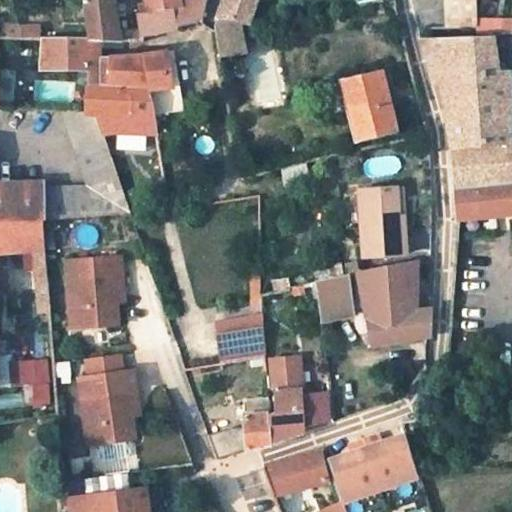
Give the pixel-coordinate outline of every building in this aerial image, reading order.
[(83,0),(87,37),(88,41),(102,41),(119,42),(118,34),(112,0),(83,0)] [(205,0),(179,0),(177,0),(145,0),(148,13),(172,9),(177,27),(202,18),(205,0)] [(239,19),(252,16),(257,0),(219,0),(213,20),(239,19)] [(475,0),(443,0),(445,27),(476,26),(476,22),(475,0)] [(141,34),(177,27),(172,9),(148,13),(139,15),(141,34)] [(245,53),(239,19),(213,20),(219,57),(245,53)] [(477,30),(511,31),(511,23),(476,22),(476,26),(477,30)] [(511,142),(510,75),(511,75),(511,31),(491,33),(492,38),(421,39),(446,119),(449,142),(451,153),(455,190),(511,182),(511,142)] [(141,34),(118,34),(119,42),(142,42),(141,34)] [(101,57),(102,41),(88,41),(87,37),(41,38),(38,69),(88,70),(88,85),(147,89),(154,115),(180,111),(176,85),(166,86),(161,52),(101,57)] [(171,51),(161,52),(166,86),(176,85),(171,51)] [(385,89),(393,86),(389,67),(380,69),(385,89)] [(343,77),(360,141),(396,133),(385,89),(380,69),(343,77)] [(95,112),(154,115),(147,89),(88,85),(87,112),(95,112)] [(63,111),(77,151),(109,154),(102,133),(95,112),(87,112),(72,112),(63,111)] [(115,131),(156,132),(154,115),(95,112),(102,133),(115,131)] [(0,222),(43,222),(80,217),(129,213),(109,154),(77,151),(89,187),(33,189),(0,190),(0,222)] [(239,178),(247,176),(245,168),(238,170),(239,178)] [(457,221),(511,214),(511,182),(455,190),(457,221)] [(358,188),(363,253),(404,251),(401,204),(395,204),(394,185),(358,188)] [(49,313),(43,222),(0,222),(0,251),(33,251),(38,314),(49,313)] [(74,327),(120,324),(118,302),(115,277),(123,277),(121,257),(68,262),(74,327)] [(410,276),(411,259),(358,271),(314,282),(321,322),(353,312),(352,306),(364,304),(372,344),(426,337),(429,337),(430,308),(415,310),(416,275),(410,276)] [(115,277),(118,302),(126,302),(123,277),(115,277)] [(49,313),(38,314),(39,328),(50,327),(49,313)] [(213,321),(216,336),(220,336),(261,329),(260,314),(213,321)] [(220,336),(225,364),(263,358),(261,329),(220,336)] [(301,386),(300,356),(270,357),(271,387),(301,386)] [(45,360),(10,360),(10,402),(46,402),(45,360)] [(82,377),(93,443),(138,436),(134,412),(130,388),(137,387),(134,368),(127,370),(82,377)] [(301,386),(271,387),(273,408),(267,409),(269,444),(296,435),(303,432),(303,427),(331,417),(328,388),(301,394),(301,386)] [(142,411),(137,387),(130,388),(134,412),(142,411)] [(269,444),(267,409),(266,396),(243,398),(242,413),(243,426),(208,435),(217,459),(247,451),(269,444)] [(342,455),(327,460),(341,501),(341,502),(342,503),(418,475),(405,432),(389,438),(390,440),(382,444),(378,434),(348,445),(351,454),(343,458),(342,455)] [(322,449),(264,467),(275,497),(328,482),(322,449)] [(67,511),(146,511),(144,489),(66,499),(67,511)] [(252,511),(277,511),(271,496),(250,504),(252,511)] [(341,501),(340,502),(317,511),(345,511),(342,503),(341,502),(341,501)]
